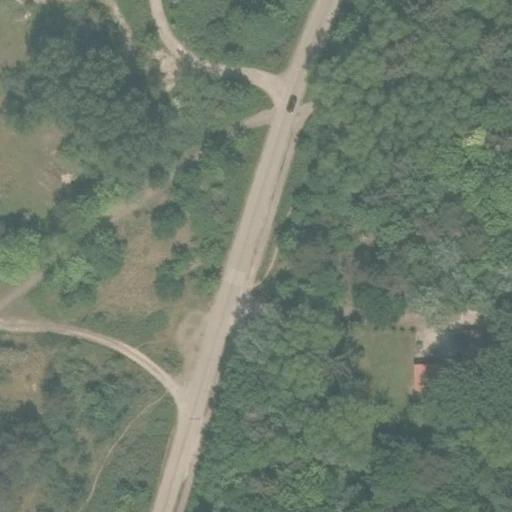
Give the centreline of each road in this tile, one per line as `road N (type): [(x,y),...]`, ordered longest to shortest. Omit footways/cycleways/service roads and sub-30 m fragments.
road 1 (unknown): [(511,90),(480,100),(448,132),(385,142),(325,169),(275,238),(263,288),(239,318)]
road 2 (track): [(218,320),(511,326)]
road 3 (unknown): [(84,511),(118,446),(218,320)]
